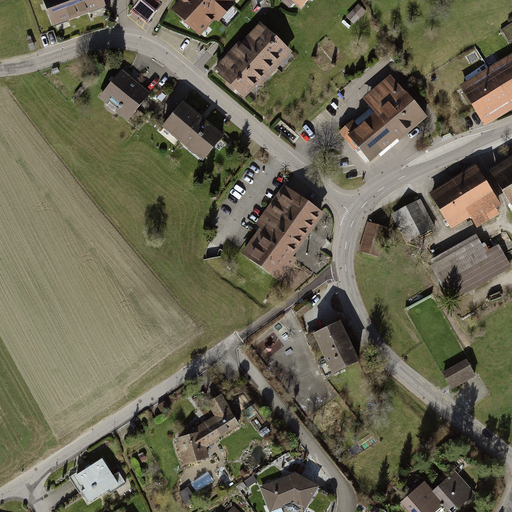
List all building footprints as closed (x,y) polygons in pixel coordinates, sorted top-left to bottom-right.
[(106,0),(44,0),(57,34),(112,13),(106,0)] [(156,0),(150,0),(136,12),(153,32),(171,17),(156,0)] [(177,0),(171,8),(201,36),(235,0),(177,0)] [(286,0),(301,14),(313,0),(286,0)] [(511,21),(502,28),(510,40),(511,38),(511,21)] [(265,25),(221,75),(253,103),(297,53),(265,25)] [(511,58),(465,88),(487,122),(511,106),(511,58)] [(128,73),(105,100),(133,124),(156,96),(128,73)] [(376,114),(348,135),(372,167),(429,123),(395,77),(365,100),(376,114)] [(170,128),(209,162),(228,139),(190,106),(170,128)] [(511,160),(492,173),(511,204),(511,160)] [(476,167),(434,193),(451,222),(472,209),(479,220),(501,207),(476,167)] [(271,216),(249,247),(253,250),(248,256),(281,279),(294,261),(290,258),(321,214),(285,188),(267,213),(271,216)] [(419,203),(394,217),(409,243),(434,230),(419,203)] [(362,253),(377,258),(386,230),(370,225),(362,253)] [(480,242),(435,263),(455,305),(511,277),(511,269),(503,250),(487,258),(480,242)] [(302,258),(312,263),(320,249),(310,243),(302,258)] [(342,323),(318,334),(334,370),(358,359),(342,323)] [(474,373),(467,360),(445,371),(452,385),(474,373)] [(178,440),(185,462),(207,456),(205,446),(238,424),(222,395),(210,403),(218,417),(200,428),(201,432),(178,440)] [(101,459),(72,478),(88,502),(108,489),(111,493),(126,483),(120,473),(113,478),(101,459)] [(426,484),(404,504),(410,511),(436,511),(445,504),(451,511),(452,511),(475,493),(456,471),(433,492),(426,484)] [(296,475),(262,488),(271,511),(302,511),(317,486),(296,475)]
